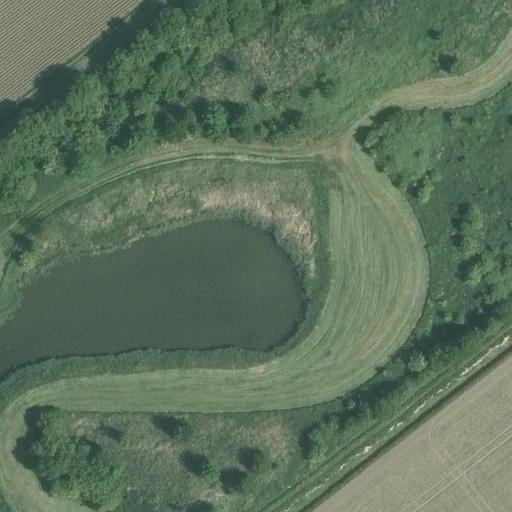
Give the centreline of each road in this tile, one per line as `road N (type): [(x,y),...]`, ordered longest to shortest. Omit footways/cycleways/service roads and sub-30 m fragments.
road 1 (track): [(0,273),(51,207),(210,145),(340,148),(382,231),(379,325),(311,383),(52,397),(6,449),(34,511)]
road 2 (track): [(340,148),(393,101),(496,76),(511,56)]
